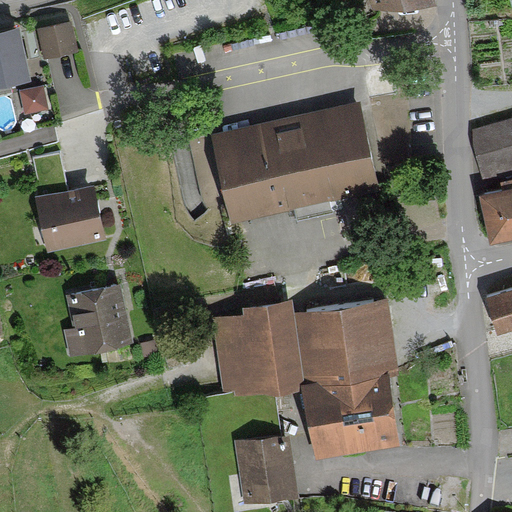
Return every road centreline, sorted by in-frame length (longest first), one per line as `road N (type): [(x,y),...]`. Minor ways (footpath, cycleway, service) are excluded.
road 1 (residential): [(452,45),(389,47),(116,102)]
road 2 (residential): [(480,511),(485,438),(466,264)]
road 3 (residential): [(466,264),(452,45)]
